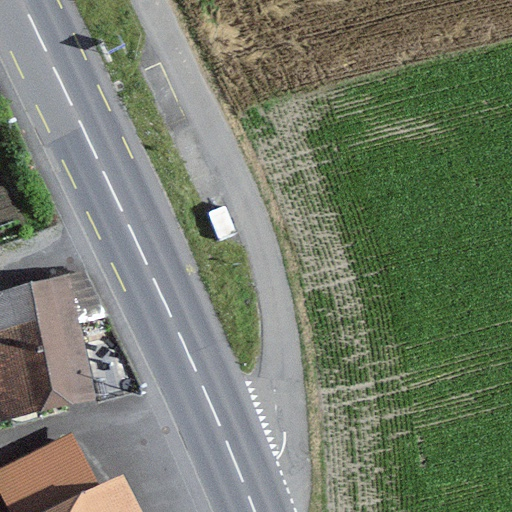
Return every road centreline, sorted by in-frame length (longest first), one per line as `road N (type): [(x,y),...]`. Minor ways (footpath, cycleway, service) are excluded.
road 1 (primary): [(21,0),(251,503)]
road 2 (unclassified): [(147,0),(247,209),(276,309),(285,433),(251,503)]
